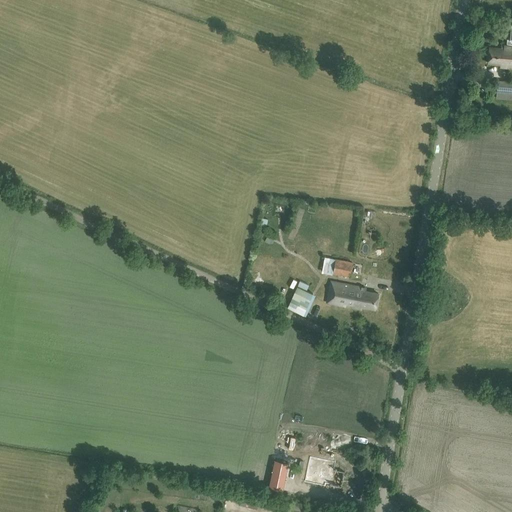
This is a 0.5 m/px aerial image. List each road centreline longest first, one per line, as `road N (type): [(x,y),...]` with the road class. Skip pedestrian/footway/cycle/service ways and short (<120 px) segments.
road 1 (tertiary): [(378,511),(463,0)]
road 2 (track): [(0,182),(402,369)]
